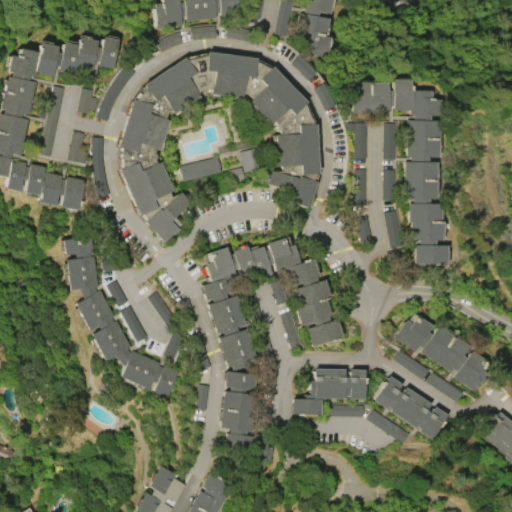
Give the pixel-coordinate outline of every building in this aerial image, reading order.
[(180,0),(234,0),(236,15),(218,17),(217,13),(213,13),(213,17),(183,21),(183,17),(178,17),(179,25),(154,28),(151,6),(161,5),(160,0),(175,0),(175,2),(181,1),(180,0)] [(331,0),(329,15),(317,13),(316,17),(328,19),(325,37),(330,38),(327,53),(321,52),(320,57),(308,55),(308,50),(298,48),(300,33),(294,32),(297,14),(302,15),(303,10),(299,9),(300,0),(331,0)] [(285,38),(291,6),(277,3),(272,36),(285,38)] [(190,41),(214,38),(212,26),(188,29),(190,41)] [(82,180),(77,210),(58,207),(60,197),(55,196),(53,206),(35,202),(36,196),(21,193),(23,182),(19,181),(17,192),(2,189),(4,178),(0,177),(0,91),(1,91),(3,76),(7,77),(7,72),(4,72),(8,56),(16,57),(18,49),(36,52),(38,43),(56,47),(55,53),(60,54),(62,42),(76,45),(78,38),(96,41),(95,48),(100,49),(102,37),(118,40),(112,69),(96,66),(97,63),(92,62),(90,71),(73,68),(71,74),(56,72),(57,68),(52,67),(50,77),(36,74),(37,72),(34,72),(33,77),(26,76),(25,81),(33,82),(27,115),(20,113),(19,118),(25,119),(18,156),(8,154),(8,159),(10,159),(10,162),(13,163),(13,161),(23,163),(23,167),(26,168),(27,164),(43,167),(42,173),(59,176),(59,179),(63,180),(63,177),(82,180)] [(278,174),(278,167),(273,167),(272,136),(276,136),(276,130),(274,130),(272,127),(274,125),(270,122),(267,125),(246,102),(249,100),(245,95),(239,95),(239,98),(208,94),(208,90),(203,89),(203,91),(199,92),(198,90),(194,93),(196,97),(171,114),(168,111),(163,114),(161,119),(165,120),(155,150),(152,149),(150,153),(152,154),(153,158),(151,159),(153,164),(156,162),(169,191),(165,193),(169,199),(177,192),(186,203),(170,216),(177,224),(172,228),(173,230),(159,243),(141,222),(144,220),(139,214),(135,217),(115,171),(118,169),(118,147),(114,147),(129,100),(132,101),(142,88),(140,85),(181,58),(183,61),(204,56),(204,52),(253,59),(252,63),(267,70),(269,67),(303,103),(300,105),(309,125),(313,125),(314,174),(310,174),(310,181),(312,182),(305,208),(287,203),(290,192),(263,184),(267,171),(278,174)] [(290,64),(305,82),(315,73),(300,55),(290,64)] [(99,120),(130,72),(122,66),(91,115),(99,120)] [(401,198),(401,162),(408,162),(409,157),(403,157),(404,121),(412,121),(412,116),(408,116),(408,110),(391,110),(391,107),(387,107),(387,113),(350,113),(350,108),(344,108),(344,94),(350,94),(350,82),(386,83),(386,92),(391,92),(391,80),(410,80),(410,92),(429,92),(429,100),(441,100),(440,116),(428,116),(427,121),(435,121),(435,158),(426,158),(426,162),(432,162),(432,199),(425,199),(425,204),(437,204),(436,222),(439,222),(439,241),(432,241),(432,246),(443,246),(442,264),(420,263),(420,266),(415,266),(415,264),(411,264),(412,246),(416,246),(417,241),(407,240),(408,222),(405,222),(405,204),(410,204),(410,198),(401,198)] [(36,155),(48,157),(62,89),(50,86),(36,155)] [(79,90),(75,111),(92,114),(96,94),(79,90)] [(352,131),(352,159),(364,159),(364,124),(345,123),(344,131),(352,131)] [(64,160),(81,164),(84,152),(78,150),(82,134),(71,132),(64,160)] [(91,197),(102,197),(100,137),(89,138),(91,197)] [(380,159),(392,160),(392,147),(380,147),(380,159)] [(176,165),(179,181),(218,174),(215,159),(176,165)] [(363,170),(352,170),(351,206),(363,206),(363,170)] [(392,170),(380,170),(379,201),(391,201),(392,170)] [(387,248),(398,246),(393,211),(381,213),(387,248)] [(92,292),(96,290),(111,317),(108,318),(111,322),(113,321),(128,347),(125,349),(127,354),(129,350),(156,363),(155,366),(159,368),(160,365),(174,372),(162,398),(149,392),(153,384),(148,382),(144,390),(116,377),(120,368),(112,355),(102,361),(87,336),(97,330),(94,326),(85,331),(69,305),(78,300),(76,289),(65,290),(60,261),(72,259),(71,254),(61,256),(58,241),(87,236),(90,252),(87,252),(88,257),(90,257),(95,286),(91,287),(92,292)] [(308,347),(303,330),(312,327),(310,322),(298,326),(292,308),(296,307),(291,290),(299,287),(298,282),(285,286),(280,272),(272,274),(269,265),(264,266),(267,275),(238,285),(233,272),(230,273),(231,277),(224,279),(228,292),(223,294),(224,299),(232,296),(241,325),(233,327),(234,332),(243,330),(252,358),(243,361),(245,366),(229,371),(228,366),(222,368),(213,339),(220,336),(219,332),(212,334),(203,306),(210,303),(208,298),(202,301),(197,286),(206,283),(201,265),(209,262),(206,253),(222,248),(225,256),(230,254),(229,252),(243,247),(244,252),(259,247),(260,252),(265,251),(263,244),(279,238),(282,247),(290,245),(296,264),(309,260),(314,277),(313,278),(315,282),(320,280),(326,298),(323,300),(328,317),(326,317),(327,321),(333,320),(338,337),(308,347)] [(411,352),(390,338),(402,320),(408,325),(414,316),(428,326),(424,332),(428,335),(434,326),(464,346),(459,355),(463,358),(467,352),(482,362),(477,369),(482,373),(470,391),(449,377),(453,372),(449,369),(447,373),(416,353),(419,349),(415,346),(411,352)] [(389,361),(454,402),(460,393),(396,351),(389,361)] [(310,369),(341,370),(341,378),(345,378),(345,370),(361,370),(360,399),(344,399),(344,398),(340,397),(339,399),(310,398),(310,400),(318,400),(317,415),(288,414),(288,399),(301,399),(301,395),(304,395),(304,381),(310,381),(310,369)] [(220,388),(222,372),(252,376),(251,390),(243,389),(242,395),(253,396),(248,432),(243,432),(243,437),(251,438),(251,436),(265,437),(264,448),(269,448),(268,463),(262,462),(262,467),(219,462),(222,434),(225,435),(226,430),(215,429),(219,392),(226,393),(226,388),(220,388)] [(402,387),(428,404),(423,411),(427,414),(431,407),(444,416),(428,440),(415,431),(416,429),(413,426),(411,429),(386,412),(387,410),(383,408),(382,410),(369,401),(385,376),(398,385),(393,392),(397,394),(402,387)] [(495,412),(511,425),(511,466),(503,459),(506,456),(501,453),(500,454),(477,435),(480,431),(477,428),(488,413),(492,416),(495,412)] [(0,444),(15,450),(10,463),(0,459),(0,444)] [(130,511),(141,492),(146,495),(150,489),(145,486),(156,466),(171,475),(169,478),(182,485),(172,502),(163,497),(159,503),(169,509),(167,511),(130,511)] [(184,511),(196,491),(200,493),(202,489),(198,487),(206,473),(229,486),(215,511),(184,511)]
